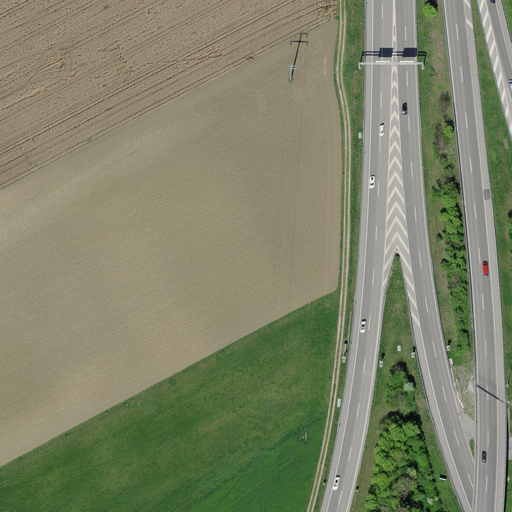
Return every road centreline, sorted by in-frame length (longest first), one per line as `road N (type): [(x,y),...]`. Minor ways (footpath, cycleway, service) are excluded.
road 1 (motorway): [(397,0),(426,304),(482,511)]
road 2 (motorway): [(390,0),(365,359),(336,511)]
road 3 (track): [(342,0),(344,285),(329,425),(309,511)]
road 4 (motorway): [(484,511),(483,301),(454,0)]
